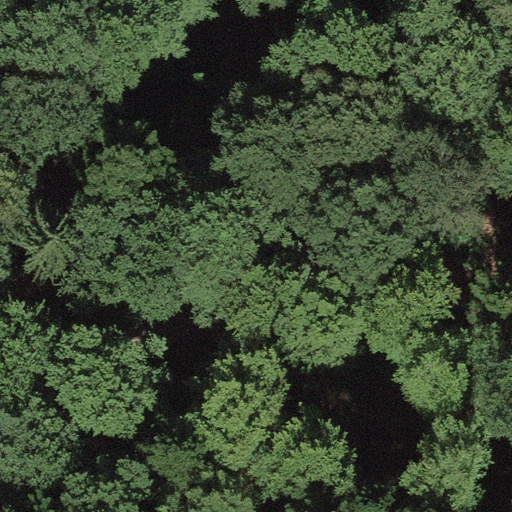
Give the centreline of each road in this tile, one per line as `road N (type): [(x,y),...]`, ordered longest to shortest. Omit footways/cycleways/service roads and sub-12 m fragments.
road 1 (track): [(511,296),(459,293),(134,334),(0,370)]
road 2 (track): [(134,334),(511,497)]
